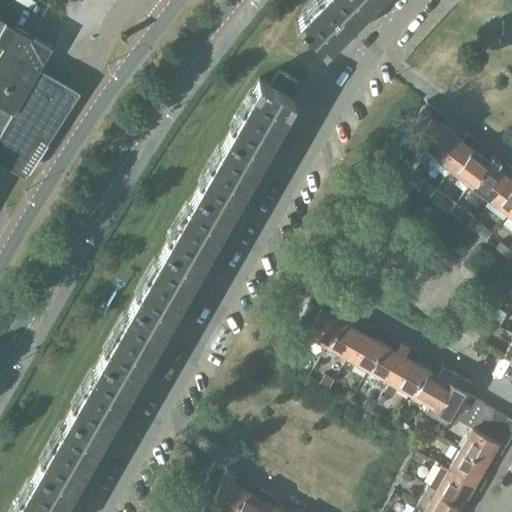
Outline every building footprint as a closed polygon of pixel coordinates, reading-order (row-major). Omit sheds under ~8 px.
[(369,3),(365,0),(314,0),(294,21),(324,49),(343,30),(346,33),(354,25),(351,22),(369,3)] [(0,133),(50,46),(0,16),(0,133)] [(278,69),(270,84),(291,96),(299,81),(278,69)] [(270,84),(260,78),(228,134),(262,155),(275,132),(279,134),(285,124),(281,122),(295,98),(291,96),(270,84)] [(421,146),(432,155),(450,131),(438,123),(444,115),(426,102),(418,113),(427,120),(401,155),(409,162),(421,146)] [(432,155),(451,169),(474,139),(467,133),(461,140),(450,131),(432,155)] [(262,155),(228,134),(196,190),(231,210),(244,188),(247,190),(253,180),(249,178),(262,155)] [(451,169),(470,184),(488,161),(476,152),(482,144),(474,139),(451,169)] [(489,198),(511,168),(511,167),(505,162),(500,170),(488,161),(470,184),(489,198)] [(511,168),(489,198),(508,213),(511,208),(511,168)] [(164,246),(199,266),(212,243),(216,245),(221,235),(218,233),(231,210),(196,190),(164,246)] [(485,239),(491,232),(482,224),(476,231),(485,239)] [(496,248),(505,254),(509,249),(500,242),(496,248)] [(186,289),(199,266),(164,246),(132,302),(167,322),(180,299),(184,301),(190,291),(186,289)] [(305,332),(327,344),(341,319),(329,312),(333,304),(324,299),(314,316),(303,310),(289,335),(300,341),(305,332)] [(154,344),(167,322),(132,302),(100,359),(135,377),(148,354),(152,357),(158,347),(154,344)] [(327,344),(347,356),(366,323),(358,318),(354,326),(341,319),(327,344)] [(347,356),(368,368),(383,343),(370,335),(374,327),(366,323),(347,356)] [(368,368),(389,380),(408,346),(400,342),(395,350),(383,343),(368,368)] [(389,380),(410,392),(424,366),(412,359),(416,351),(408,346),(389,380)] [(135,378),(100,359),(68,415),(103,434),(116,410),(120,412),(126,402),(122,400),(135,378)] [(410,392),(431,404),(450,370),(442,366),(437,374),(424,366),(410,392)] [(431,404),(462,421),(475,398),(465,392),(467,390),(453,383),(458,375),(450,370),(431,404)] [(367,398),(365,401),(363,405),(371,410),(375,402),(371,399),(367,398)] [(486,404),(475,398),(462,421),(471,427),(472,426),(473,426),(486,404)] [(473,426),(483,432),(496,410),(486,404),(473,426)] [(483,432),(494,438),(507,416),(496,410),(483,432)] [(103,434),(68,415),(36,470),(71,490),(85,466),(88,468),(94,458),(90,456),(103,434)] [(494,438),(505,445),(511,432),(511,418),(507,416),(494,438)] [(483,432),(473,426),(472,426),(471,427),(460,447),(485,462),(492,449),(500,453),(505,445),(494,438),(483,432)] [(460,447),(448,468),(481,487),(485,479),(477,474),(485,462),(460,447)] [(448,468),(436,489),(461,503),(468,491),(476,495),(481,487),(448,468)] [(207,502),(224,511),(230,511),(243,489),(231,482),(235,474),(226,469),(218,483),(208,477),(199,493),(209,499),(207,502)] [(59,511),(71,490),(36,470),(12,511),(59,511)] [(230,511),(257,511),(269,493),(261,489),(256,497),(243,489),(230,511)] [(424,510),(427,511),(455,511),(461,503),(436,489),(424,510)] [(277,498),(269,493),(257,511),(282,511),(272,506),(277,498)]
